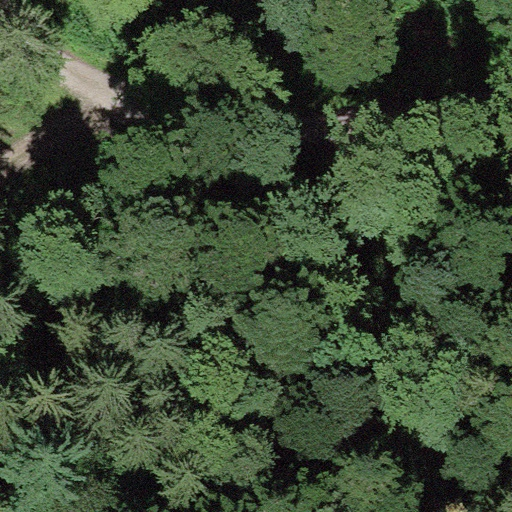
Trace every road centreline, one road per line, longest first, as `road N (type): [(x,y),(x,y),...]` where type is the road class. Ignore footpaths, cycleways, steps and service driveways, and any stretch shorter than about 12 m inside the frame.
road 1 (track): [(511,67),(397,94),(177,117),(97,95),(29,48),(0,3)]
road 2 (track): [(0,182),(177,117)]
